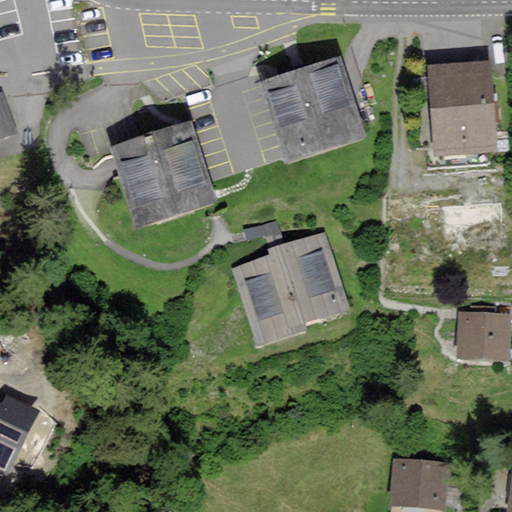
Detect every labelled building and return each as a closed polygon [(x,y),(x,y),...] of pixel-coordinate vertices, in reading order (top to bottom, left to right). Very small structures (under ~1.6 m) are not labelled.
[(0,0),(0,25),(21,20),(16,0),(0,0)] [(337,61),(267,84),(290,155),(360,132),(337,61)] [(487,62),(432,66),(438,149),(493,145),(487,62)] [(0,144),(19,138),(5,98),(0,99),(0,144)] [(189,125),(119,146),(141,220),(211,198),(189,125)] [(492,203),(447,204),(448,238),(505,237),(505,195),(492,196),(492,203)] [(326,239),(237,269),(260,338),(349,308),(326,239)] [(507,316),(463,315),(462,354),(506,355),(507,316)] [(0,445),(15,452),(34,409),(8,398),(4,407),(0,404),(0,445)] [(445,465),(399,460),(394,501),(440,506),(445,465)]
